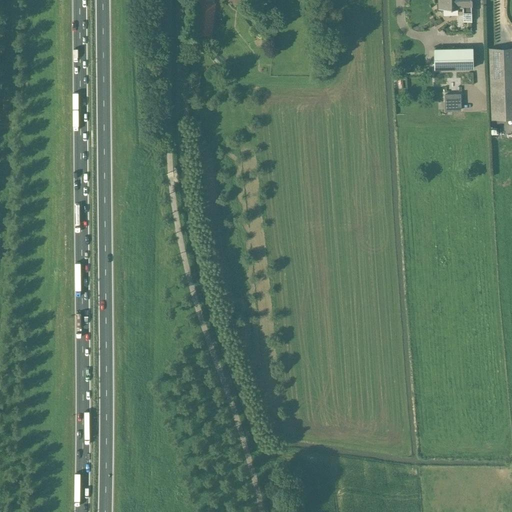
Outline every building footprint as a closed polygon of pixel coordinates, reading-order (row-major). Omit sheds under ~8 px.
[(198,0),(199,1),(195,36),(212,38),(216,2),(214,2),(213,0),(198,0)] [(438,0),(439,2),(437,2),(437,10),(443,10),(443,8),(459,8),(459,7),(463,7),(463,13),(472,13),(471,5),(472,5),(471,0),(438,0)] [(473,68),(473,47),(434,48),(434,69),(473,68)] [(509,71),(489,71),(489,81),(509,81),(509,71)] [(460,93),(445,93),(445,110),(461,110),(460,93)]
